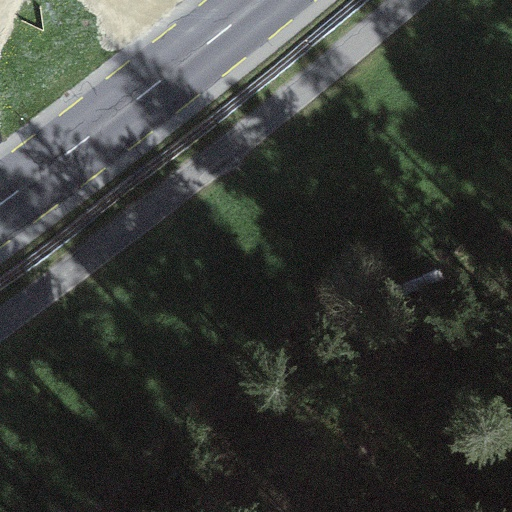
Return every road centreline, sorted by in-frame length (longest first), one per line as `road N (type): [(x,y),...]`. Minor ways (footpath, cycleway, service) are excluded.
road 1 (track): [(421,0),(227,161),(0,324)]
road 2 (primary): [(0,205),(261,0)]
